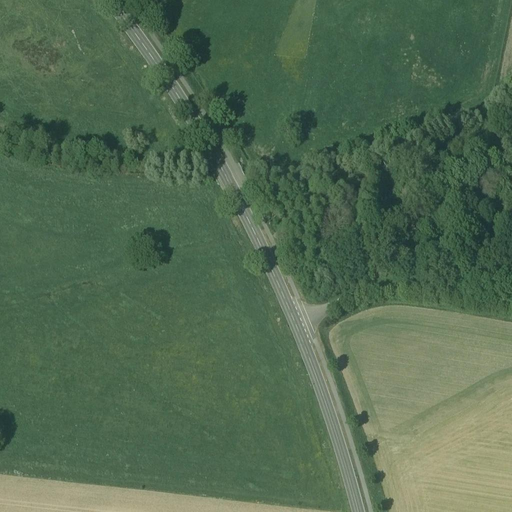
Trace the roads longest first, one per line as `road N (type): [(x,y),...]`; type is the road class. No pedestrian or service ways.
road 1 (tertiary): [(295,322),(219,162),(105,0)]
road 2 (track): [(246,164),(373,146),(452,114),(511,77)]
road 3 (residential): [(511,308),(376,293),(295,322)]
road 4 (tertiary): [(358,511),(295,322)]
